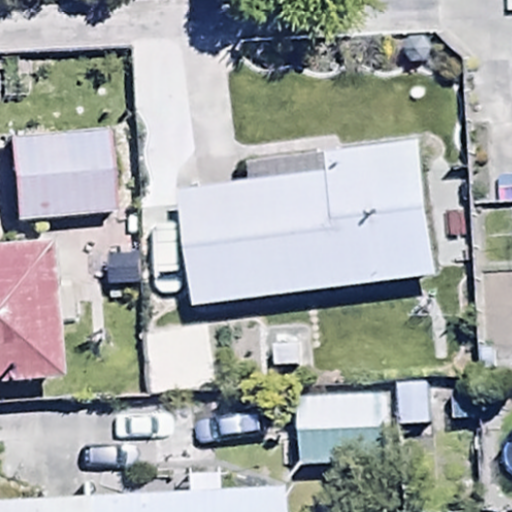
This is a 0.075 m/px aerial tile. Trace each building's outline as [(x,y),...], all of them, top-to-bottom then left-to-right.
[(0,68),(0,107),(45,107),(44,68),(0,68)] [(0,145),(7,231),(113,222),(106,137),(0,145)] [(416,155),(322,166),(321,152),(241,162),(245,195),(175,203),(190,321),(433,291),(416,155)] [(0,258),(0,397),(49,395),(42,256),(0,258)] [(377,401),(296,403),(299,479),(380,476),(377,401)] [(183,487),(183,503),(0,511),(273,511),(273,499),(212,502),(211,485),(183,487)]
